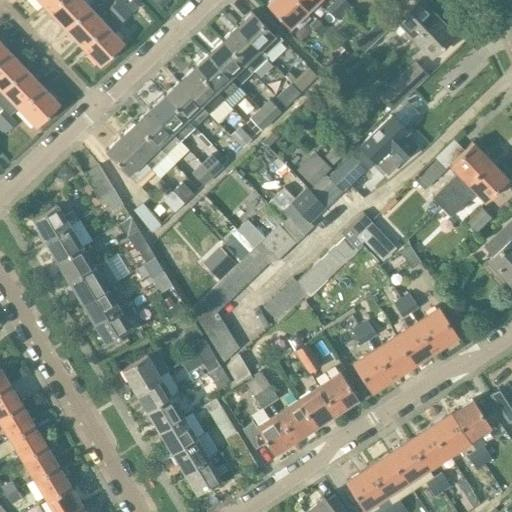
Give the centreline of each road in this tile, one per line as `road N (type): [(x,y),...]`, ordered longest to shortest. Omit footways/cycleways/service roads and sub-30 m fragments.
road 1 (residential): [(235,319),(511,76)]
road 2 (residential): [(244,511),(320,462),(340,439),(511,337)]
road 3 (residential): [(137,511),(0,279)]
road 4 (residential): [(207,0),(94,104)]
road 5 (residential): [(94,104),(0,3)]
road 6 (residential): [(94,104),(0,193)]
